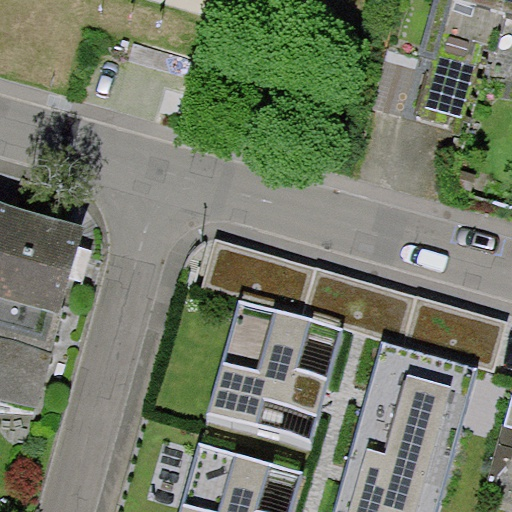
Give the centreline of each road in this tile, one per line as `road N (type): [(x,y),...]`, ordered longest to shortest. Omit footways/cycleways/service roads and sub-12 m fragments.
road 1 (residential): [(160,168),(511,268)]
road 2 (residential): [(160,168),(77,511)]
road 3 (residential): [(0,119),(160,168)]
